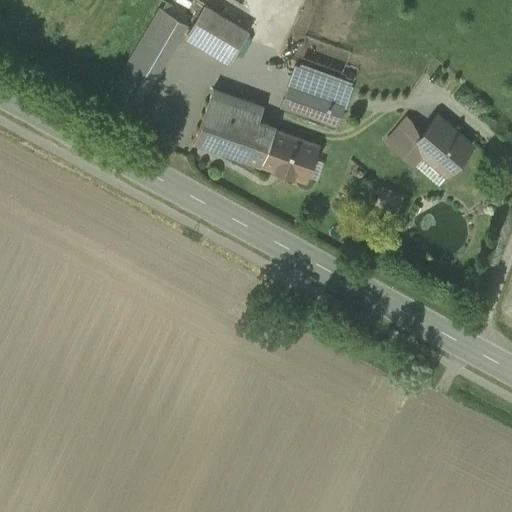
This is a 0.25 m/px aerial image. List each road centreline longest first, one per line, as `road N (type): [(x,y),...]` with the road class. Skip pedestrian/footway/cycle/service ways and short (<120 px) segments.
road 1 (tertiary): [(0,92),(511,375)]
road 2 (track): [(511,176),(474,124),(445,105),(364,114)]
road 3 (track): [(465,349),(511,237)]
